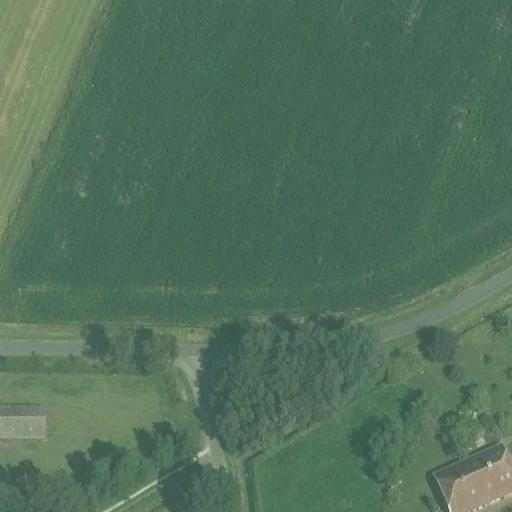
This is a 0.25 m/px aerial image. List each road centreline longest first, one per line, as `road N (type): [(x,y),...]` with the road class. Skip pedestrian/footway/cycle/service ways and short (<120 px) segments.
road 1 (unclassified): [(511,272),(434,317),(370,339),(196,351)]
road 2 (unclassified): [(196,351),(0,347)]
road 3 (unclassified): [(225,511),(196,351)]
